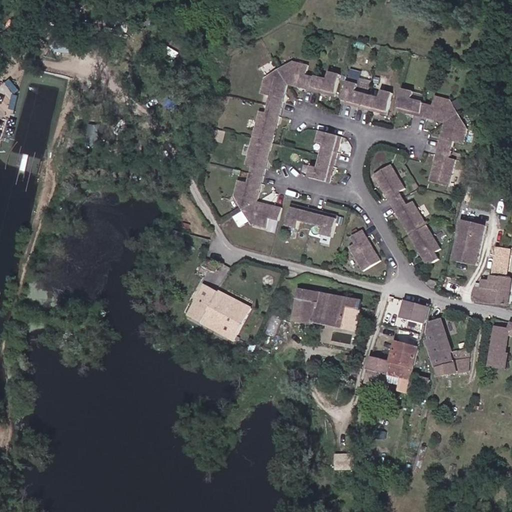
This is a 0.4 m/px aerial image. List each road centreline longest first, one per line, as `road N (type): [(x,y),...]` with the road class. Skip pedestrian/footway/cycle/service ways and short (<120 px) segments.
road 1 (unknown): [(187,179),(231,250),(393,291)]
road 2 (residential): [(365,197),(414,285),(444,301),(511,312)]
road 3 (unknown): [(393,291),(351,442)]
